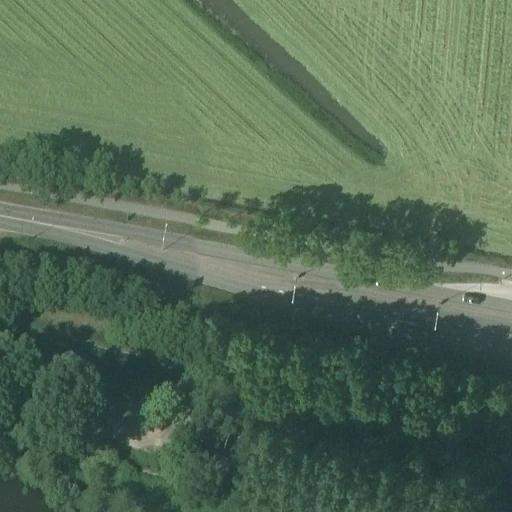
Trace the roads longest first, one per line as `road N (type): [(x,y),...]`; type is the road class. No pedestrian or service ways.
road 1 (secondary): [(42,225),(270,294),(511,343)]
road 2 (secondary): [(511,305),(42,225)]
